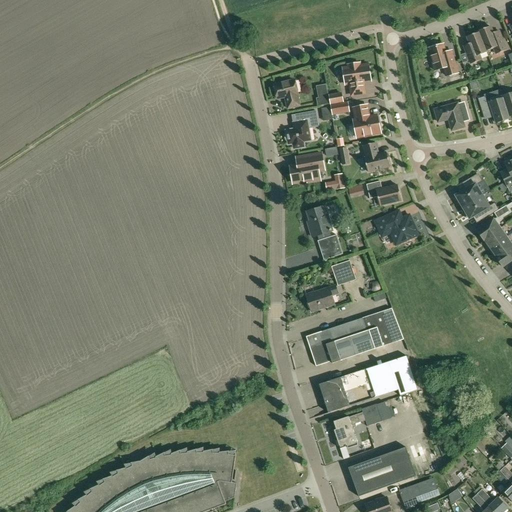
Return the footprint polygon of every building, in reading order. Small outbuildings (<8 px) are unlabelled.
[(478,31),(487,52),(487,51),(494,48),(496,54),(506,50),(499,31),(493,33),(490,27),(489,27),(488,25),(482,28),(482,30),(478,31)] [(487,52),(478,31),(478,33),(467,37),(470,44),(464,46),(471,64),(481,60),(479,55),(487,52)] [(445,53),(443,45),(429,49),(431,57),(430,57),(434,71),(444,68),(446,76),(458,73),(451,51),(445,53)] [(361,82),(371,81),(368,65),(359,66),(359,63),(348,65),(349,68),(343,69),(345,84),(350,84),(352,96),(365,94),(363,86),(361,86),(361,82)] [(295,80),(274,85),(277,99),(285,97),(288,108),(300,105),(297,94),(298,93),(295,80)] [(472,90),(479,88),(477,81),(470,84),(472,90)] [(326,85),(316,86),(318,98),(317,98),(318,106),(329,104),(326,85)] [(330,104),(343,102),(341,93),(329,95),(330,104)] [(511,93),(502,96),(510,119),(509,117),(511,115),(511,93)] [(510,119),(502,96),(502,97),(503,98),(490,102),(490,101),(486,102),(485,97),(478,99),(482,111),(491,108),(496,123),(498,122),(498,123),(500,123),(504,122),(505,120),(510,119)] [(347,103),(331,106),(332,115),(349,112),(347,103)] [(470,121),(466,107),(459,109),(458,103),(435,110),(438,122),(449,119),(452,131),(464,127),(463,122),(470,121)] [(357,138),(380,133),(377,116),(369,117),(367,106),(353,109),(356,120),(353,121),(357,138)] [(294,129),(286,131),(288,145),(293,144),(294,149),(304,147),(303,142),(311,140),(308,128),(319,126),(316,112),(292,116),(294,129)] [(368,172),(390,167),(387,153),(379,155),(376,143),(363,146),(366,158),(364,158),(368,172)] [(337,147),(325,150),(326,157),(338,155),(337,147)] [(348,156),(346,148),(339,149),(340,157),(348,156)] [(321,154),(296,158),(298,165),(290,167),(293,184),(308,181),(308,183),(317,181),(315,172),(324,170),(321,154)] [(511,183),(511,160),(511,162),(510,160),(504,163),(510,175),(503,179),(510,193),(511,191),(511,188),(510,185),(511,183)] [(335,175),(337,189),(345,188),(342,173),(335,175)] [(460,203),(462,207),(482,195),(475,185),(482,181),(478,174),(462,183),(466,189),(455,196),(456,197),(454,199),(458,204),(460,203)] [(401,201),(398,185),(382,189),(380,181),(366,185),(370,199),(378,197),(380,206),(401,201)] [(361,185),(348,188),(350,196),(363,193),(361,185)] [(481,212),(484,218),(498,210),(494,203),(488,207),(482,195),(462,207),(465,212),(463,213),(466,219),(468,217),(469,219),(481,212)] [(325,206),(307,212),(312,228),(310,229),(313,237),(333,231),(325,206)] [(506,206),(494,213),(497,219),(509,211),(506,206)] [(402,219),(399,212),(376,222),(382,237),(391,233),(389,230),(396,245),(418,235),(409,216),(402,219)] [(483,240),(501,228),(495,219),(477,231),(483,240)] [(490,249),(507,237),(501,228),(483,240),(484,241),(485,240),(488,243),(486,244),(490,249)] [(337,235),(318,241),(324,260),(343,254),(337,235)] [(511,246),(511,242),(507,237),(490,249),(493,254),(495,253),(497,257),(511,246)] [(511,246),(496,258),(503,267),(511,260),(511,246)] [(338,286),(356,279),(350,260),(332,267),(338,286)] [(307,296),(312,312),(334,304),(332,295),(338,293),(336,286),(307,296)] [(392,308),(307,336),(317,365),(332,360),(333,363),(404,340),(392,308)] [(379,365),(367,369),(377,397),(399,390),(401,395),(419,390),(408,355),(383,364),(381,360),(377,361),(379,365)] [(320,384),(329,413),(377,397),(367,369),(320,384)] [(394,407),(402,407),(403,398),(395,398),(394,407)] [(390,418),(384,401),(378,403),(383,421),(390,418)] [(349,416),(334,421),(337,429),(335,430),(341,448),(358,443),(353,428),(357,427),(356,423),(366,420),(368,426),(383,421),(378,403),(362,409),(363,412),(350,417),(349,416)] [(511,458),(511,457),(511,448),(505,441),(499,446),(511,458)] [(360,497),(417,476),(407,447),(350,468),(360,497)] [(140,461),(131,463),(131,464),(132,464),(132,466),(127,469),(127,468),(116,471),(117,472),(118,472),(118,474),(113,477),(112,476),(103,480),(104,480),(105,482),(100,486),(99,485),(90,489),(91,490),(92,492),(88,496),(87,495),(78,500),(78,501),(79,501),(80,503),(76,507),(75,506),(67,511),(205,511),(204,509),(210,507),(211,510),(212,510),(211,507),(216,505),(218,508),(226,505),(225,501),(235,498),(237,484),(232,483),(236,455),(235,455),(235,456),(229,455),(229,451),(219,452),(218,454),(213,453),(213,449),(203,451),(203,453),(197,453),(196,449),(187,452),(187,453),(181,454),(180,450),(171,453),(171,455),(165,456),(164,453),(155,457),(156,458),(150,460),(149,456),(140,461)] [(511,473),(506,467),(501,472),(504,474),(510,481),(510,480),(511,482),(511,473)] [(510,480),(504,475),(499,480),(505,486),(510,481),(510,480)] [(404,502),(439,489),(435,478),(400,490),(404,502)] [(494,511),(504,511),(508,508),(498,498),(494,502),(483,490),(480,486),(475,490),(478,494),(494,511)] [(494,511),(478,494),(475,490),(474,492),(477,495),(473,499),(485,511),(483,511),(494,511)] [(392,511),(387,497),(367,505),(368,509),(367,511),(392,511)] [(304,511),(305,511),(314,511),(317,508),(309,503),(304,511)]
